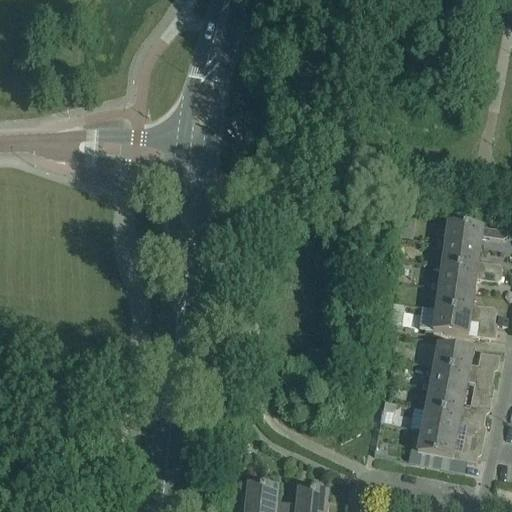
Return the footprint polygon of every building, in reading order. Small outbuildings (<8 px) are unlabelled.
[(444,248),(480,253),(481,240),(502,243),(506,241),(506,235),(482,232),(482,231),(447,227),(444,248)] [(441,270),(500,278),(501,273),(498,269),(478,266),(480,253),(444,248),(441,270)] [(500,278),(441,270),(438,291),(473,296),(475,283),(496,286),(500,284),(500,278)] [(472,309),(473,296),(438,291),(435,312),(494,321),(495,316),(492,312),(472,309)] [(494,321),(435,312),(432,334),(467,339),(469,326),(490,329),(494,327),(494,321)] [(508,321),(507,321),(497,320),(496,329),(506,330),(507,330),(508,321)] [(433,371),(492,381),(493,376),(491,373),(470,369),(473,356),(437,349),(433,371)] [(491,387),(492,381),(433,371),(429,392),(465,398),(467,386),(487,390),(491,387)] [(462,412),(465,398),(429,392),(425,414),(484,424),(485,419),(482,415),(462,412)] [(421,435),(456,441),(459,429),(479,432),(483,430),(484,424),(425,414),(421,435)] [(421,435),(417,456),(476,467),(477,461),(475,458),(454,454),(456,441),(421,435)] [(285,511),(286,510),(276,509),(277,490),(276,490),(276,494),(264,493),(265,490),(260,490),(260,492),(241,490),(241,491),(247,492),(245,511),(285,511)] [(286,510),(285,511),(326,511),(327,500),(336,501),(336,500),(315,498),(315,496),(310,495),(310,498),(299,497),(299,493),(298,492),(296,511),(286,510)]
